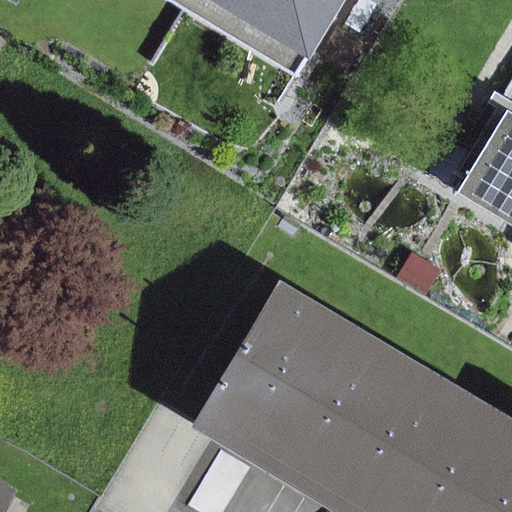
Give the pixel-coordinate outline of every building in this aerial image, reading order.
[(333,0),(155,0),(285,78),(333,0)] [(336,27),(319,56),(345,71),(362,42),(336,27)] [(511,90),(472,159),(433,137),(415,167),(448,186),(444,194),(511,233),(511,90)] [(408,255),(394,280),(423,297),(437,272),(408,255)] [(511,511),(511,426),(271,283),(184,429),(323,511),(511,511)] [(0,511),(12,492),(0,484),(0,511)]
